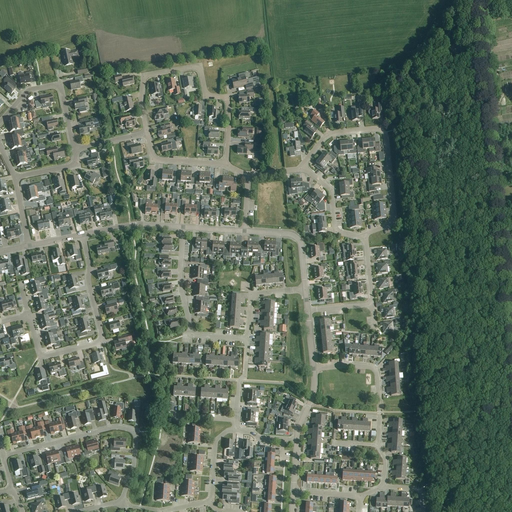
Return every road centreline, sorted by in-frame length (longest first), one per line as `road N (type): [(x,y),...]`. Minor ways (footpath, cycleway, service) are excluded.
road 1 (unclassified): [(225,163),(229,96),(206,93),(197,65),(145,74),(146,131)]
road 2 (unclassified): [(301,166),(332,132),(384,132),(394,219),(365,237)]
road 3 (unclassified): [(29,315),(40,356),(102,340),(83,234)]
road 4 (unclassified): [(120,501),(135,431),(112,426),(2,454)]
road 5 (unclassified): [(73,148),(59,85),(29,90),(0,123)]
road 6 (unclassified): [(378,444),(374,368),(313,369)]
road 7 (unclassified): [(307,310),(372,303),(365,237)]
